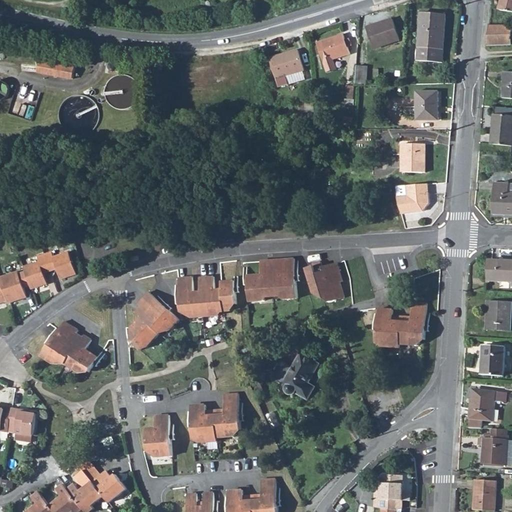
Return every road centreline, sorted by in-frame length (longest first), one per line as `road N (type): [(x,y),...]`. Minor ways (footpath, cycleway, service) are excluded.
road 1 (secondary): [(366,0),(196,41),(123,37),(0,13)]
road 2 (residential): [(384,237),(203,253),(118,274)]
road 3 (tertiary): [(457,237),(476,0)]
road 4 (tertiary): [(446,394),(457,237)]
road 5 (residential): [(118,274),(55,305),(0,350)]
road 6 (residential): [(118,274),(131,413)]
